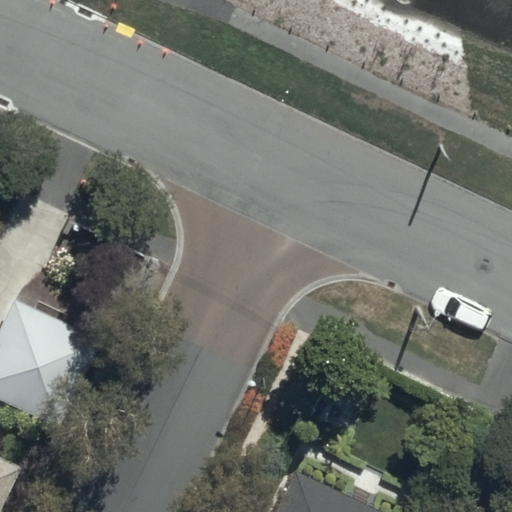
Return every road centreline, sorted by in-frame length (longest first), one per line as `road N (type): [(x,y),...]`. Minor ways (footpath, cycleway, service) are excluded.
road 1 (residential): [(289,160),(125,511)]
road 2 (residential): [(289,160),(0,27)]
road 3 (residential): [(511,267),(289,160)]
